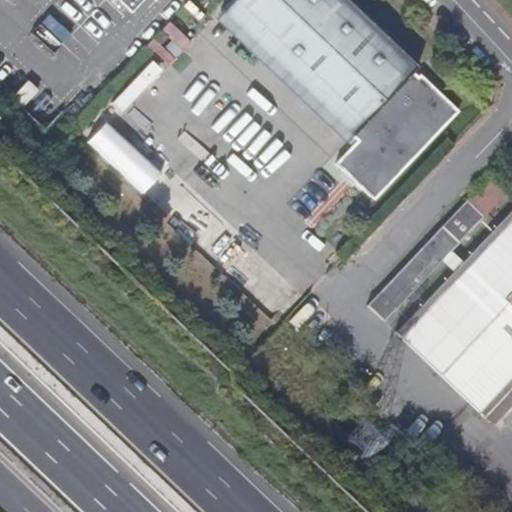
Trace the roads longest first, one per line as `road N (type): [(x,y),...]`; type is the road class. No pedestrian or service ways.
road 1 (unknown): [(254,213),(324,300),(511,470)]
road 2 (unknown): [(254,213),(174,128),(173,95),(199,68),(229,72),(292,132),(292,165)]
road 3 (trunk): [(243,511),(0,281)]
road 4 (unclassified): [(511,120),(324,300)]
road 5 (motorway): [(119,511),(0,399)]
